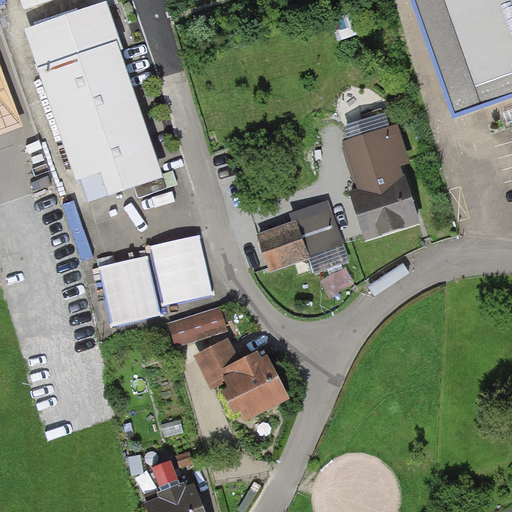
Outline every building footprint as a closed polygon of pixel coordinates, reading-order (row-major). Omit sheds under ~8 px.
[(511,0),(411,0),(454,122),(511,101),(511,0)] [(98,4),(14,34),(68,187),(74,185),(82,209),(132,191),(136,202),(164,192),(98,4)] [(397,125),(346,143),(363,193),(356,195),(370,235),(420,218),(400,162),(409,158),(397,125)] [(298,221),(258,234),(268,267),(309,254),(298,221)] [(196,237),(148,248),(161,309),(210,299),(196,237)] [(144,257),(95,268),(109,329),(157,318),(144,257)] [(217,305),(166,321),(174,347),(225,331),(217,305)] [(274,405),(237,334),(196,356),(233,426),(274,405)] [(200,511),(188,479),(137,498),(141,511),(200,511)]
